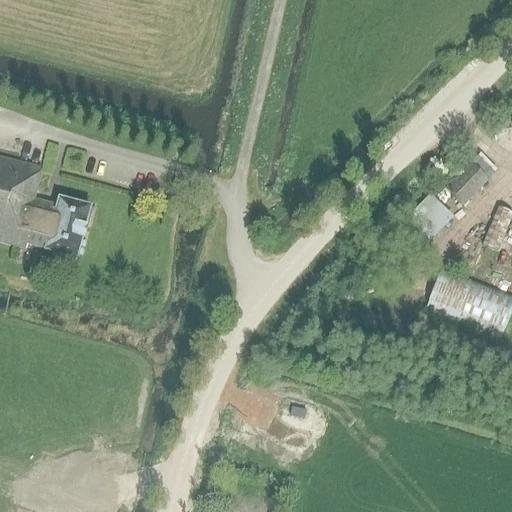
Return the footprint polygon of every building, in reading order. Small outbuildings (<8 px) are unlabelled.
[(0,244),(18,249),(19,244),(44,250),(44,252),(75,260),(80,240),(81,240),(84,228),(83,228),(88,209),(57,201),(55,207),(32,201),(40,171),(0,159),(0,244)] [(470,165),(445,191),(462,208),(487,182),(470,165)] [(433,196),(408,220),(431,244),(456,221),(433,196)] [(511,214),(497,209),(481,246),(497,253),(511,217),(511,214)] [(511,296),(440,270),(426,308),(501,336),(511,307),(511,296)] [(222,308),(215,303),(211,310),(218,315),(222,308)] [(305,412),(291,409),(289,416),(303,420),(305,412)]
